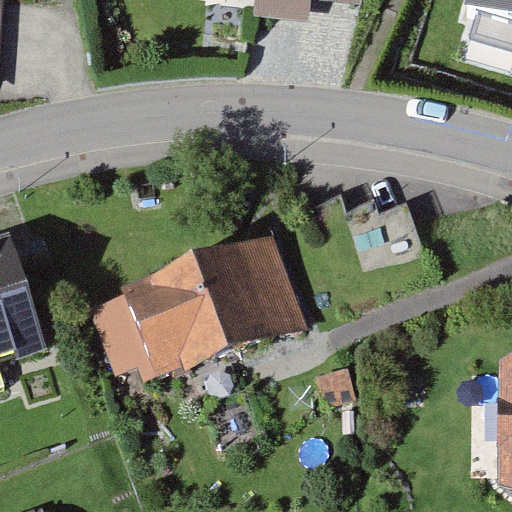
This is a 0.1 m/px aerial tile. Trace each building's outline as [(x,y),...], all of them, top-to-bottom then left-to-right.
[(250,0),(248,19),(306,27),(309,5),(358,12),(359,0),(250,0)] [(511,0),(473,0),(467,23),(511,34),(511,0)] [(13,241),(0,245),(0,366),(52,348),(13,241)] [(263,242),(83,313),(118,402),(298,331),(263,242)] [(511,353),(492,369),(493,491),(511,507),(511,353)]
